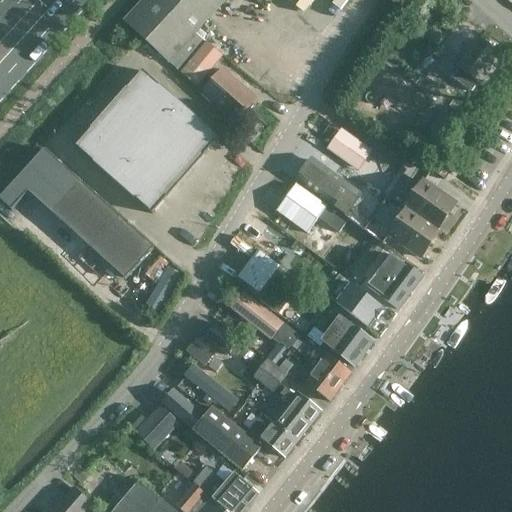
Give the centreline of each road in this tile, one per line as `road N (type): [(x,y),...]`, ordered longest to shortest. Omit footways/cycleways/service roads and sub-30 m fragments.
road 1 (unclassified): [(13,511),(156,355),(362,0)]
road 2 (unclassified): [(273,511),(445,286),(511,180)]
